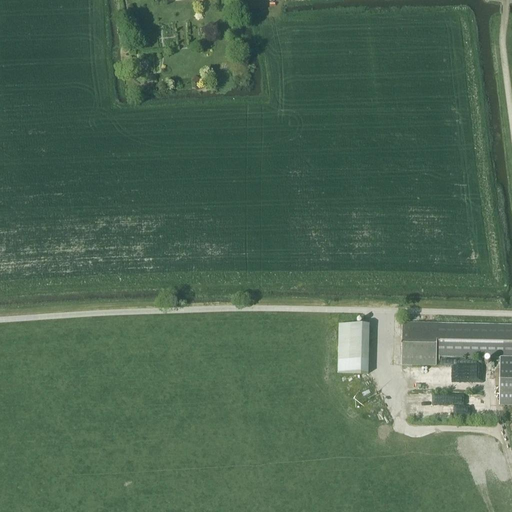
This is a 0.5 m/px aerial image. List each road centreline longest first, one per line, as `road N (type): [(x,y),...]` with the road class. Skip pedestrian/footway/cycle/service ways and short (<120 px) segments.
road 1 (unclassified): [(0,320),(243,308),(387,311)]
road 2 (track): [(511,456),(496,432),(400,426)]
road 3 (track): [(387,311),(511,314)]
road 4 (track): [(511,122),(505,0)]
